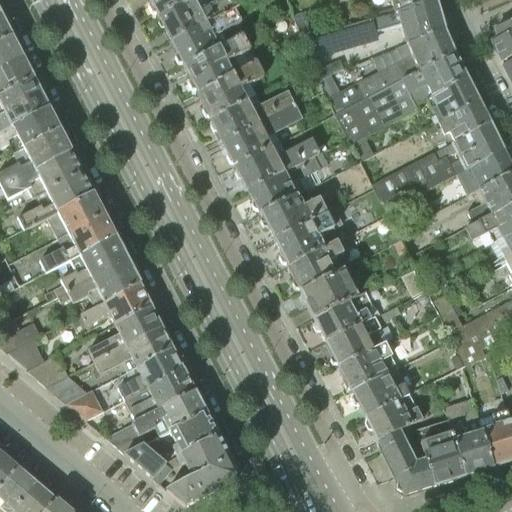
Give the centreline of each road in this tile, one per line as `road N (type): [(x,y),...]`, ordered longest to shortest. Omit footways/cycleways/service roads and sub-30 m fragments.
road 1 (residential): [(14,0),(272,500),(300,499)]
road 2 (residential): [(341,511),(355,490),(101,0)]
road 3 (secondary): [(339,511),(71,0)]
road 4 (secondary): [(43,0),(300,499)]
road 5 (residential): [(124,511),(0,404)]
